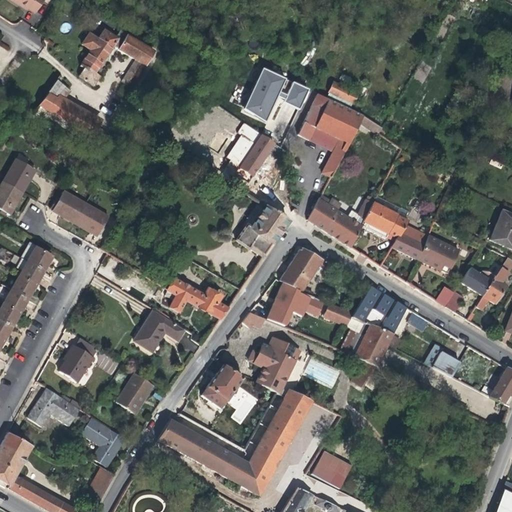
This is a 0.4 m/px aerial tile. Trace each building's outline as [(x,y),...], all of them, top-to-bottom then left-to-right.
[(35,14),(44,0),(11,0),(27,10),(28,9),(35,14)] [(154,52),(126,35),(120,31),(115,38),(104,30),(97,40),(88,34),(82,44),(90,50),(79,66),(83,69),(79,76),(93,86),(100,77),(95,73),(112,47),(135,60),(144,65),(145,66),(154,52)] [(0,59),(3,61),(10,47),(0,41),(0,59)] [(130,88),(144,65),(135,60),(121,82),(130,88)] [(244,111),(263,70),(261,69),(242,109),(244,111)] [(282,100),(298,108),(307,90),(263,70),(244,111),(264,120),(275,97),(276,94),(284,97),(282,100)] [(59,101),(67,92),(58,85),(62,79),(59,76),(46,93),(47,94),(59,101)] [(348,110),(356,94),(333,83),(325,99),(328,101),(348,110)] [(100,125),(59,101),(47,94),(40,103),(92,137),(97,130),(100,125)] [(264,120),(244,111),(264,123),(274,100),(297,110),(298,108),(282,100),(284,97),(276,94),(275,97),(264,120)] [(332,152),(339,138),(316,126),(328,101),(325,99),(317,95),(307,114),(297,135),(315,144),(332,152)] [(339,138),(349,143),(359,123),(362,117),(348,110),(328,101),(316,126),(339,138)] [(379,125),(362,117),(359,123),(376,131),(379,125)] [(264,158),(273,144),(243,123),(237,133),(240,135),(226,157),(230,160),(219,176),(242,191),(264,158)] [(99,141),(103,133),(97,130),(92,137),(99,141)] [(349,143),(339,138),(332,152),(321,174),(331,178),(349,143)] [(27,184),(34,171),(15,159),(2,182),(21,193),(27,184)] [(15,204),(21,193),(2,182),(0,184),(0,210),(9,216),(15,204)] [(74,224),(85,205),(62,192),(51,211),(63,218),(74,224)] [(350,247),(362,227),(360,225),(346,218),(335,211),(327,206),(330,201),(321,196),(306,221),(317,228),(339,240),(350,247)] [(331,199),(330,201),(327,206),(335,211),(339,204),(331,199)] [(346,218),(360,225),(372,204),(365,200),(356,214),(350,211),(346,218)] [(405,225),(407,221),(372,204),(360,225),(362,227),(376,234),(385,238),(386,237),(394,241),(399,235),(405,225)] [(96,237),(107,218),(85,205),(74,224),(85,231),(96,237)] [(275,239),(287,222),(266,207),(265,207),(250,228),(246,225),(235,241),(248,250),(249,248),(251,246),(264,255),(275,239)] [(511,215),(501,211),(489,240),(508,248),(511,239),(511,215)] [(137,221),(137,218),(135,216),(132,215),(129,216),(128,220),(130,223),(134,223),(137,221)] [(423,246),(427,236),(405,225),(399,235),(423,246)] [(416,259),(423,246),(399,235),(394,241),(391,247),(407,255),(416,259)] [(449,269),(458,251),(427,236),(423,246),(416,259),(430,266),(440,271),(442,266),(449,269)] [(20,259),(43,271),(51,257),(34,247),(33,249),(28,246),(20,259)] [(264,255),(251,246),(249,248),(262,257),(264,255)] [(302,289),(314,271),(321,274),(324,270),(325,271),(329,264),(315,256),(301,249),(300,249),(278,281),(282,283),(299,290),(298,291),(300,292),(302,289)] [(494,276),(493,278),(501,283),(511,264),(511,261),(506,258),(494,276)] [(38,279),(43,271),(20,259),(15,268),(21,271),(18,276),(35,285),(38,279)] [(165,280),(170,272),(163,268),(159,277),(165,280)] [(493,278),(494,276),(488,272),(481,271),(479,275),(469,269),(460,283),(472,290),(482,296),(493,278)] [(31,293),(35,285),(18,276),(10,290),(27,299),(31,293)] [(505,286),(501,283),(493,278),(482,296),(488,300),(491,302),(494,304),(505,286)] [(173,279),(167,291),(175,295),(172,300),(168,308),(169,308),(178,313),(185,301),(220,320),(226,309),(216,303),(220,297),(215,294),(207,290),(204,296),(173,279)] [(323,302),(310,297),(300,292),(298,291),(299,290),(282,283),(274,301),(266,320),(283,327),(289,312),(300,317),(304,309),(317,315),(323,302)] [(23,307),(27,299),(10,290),(2,286),(0,289),(0,296),(5,299),(2,304),(19,314),(23,307)] [(394,331),(406,309),(388,299),(369,287),(351,316),(369,325),(391,336),(394,331)] [(310,297),(312,292),(302,289),(300,292),(310,297)] [(164,296),(172,300),(175,295),(167,291),(164,296)] [(454,313),(463,298),(454,292),(444,307),(454,313)] [(488,300),(482,296),(475,307),(481,311),(488,300)] [(15,321),(19,314),(2,304),(0,307),(0,321),(11,328),(15,321)] [(323,316),(346,326),(351,316),(351,315),(328,304),(323,316)] [(422,331),(427,322),(406,309),(394,331),(402,335),(407,324),(422,331)] [(161,337),(163,333),(176,341),(183,330),(153,311),(133,341),(151,352),(161,337)] [(260,328),(264,319),(249,313),(241,323),(249,328),(251,324),(260,328)] [(353,357),(369,325),(351,316),(346,326),(345,327),(350,329),(340,350),(353,357)] [(6,336),(11,328),(0,321),(0,339),(3,342),(6,336)] [(378,363),(387,345),(391,336),(369,325),(353,357),(365,362),(375,367),(375,368),(378,363)] [(395,349),(402,335),(394,331),(391,336),(387,345),(395,349)] [(179,344),(194,351),(198,343),(183,336),(179,344)] [(280,389),(299,351),(272,338),(267,348),(262,345),(257,354),(253,364),(262,368),(255,383),(271,391),(284,398),(287,392),(280,389)] [(75,383),(95,352),(91,350),(92,349),(78,340),(74,347),(72,346),(68,353),(70,354),(65,362),(58,372),(75,383)] [(459,363),(449,357),(451,354),(443,350),(434,345),(424,364),(450,378),(459,363)] [(253,364),(257,354),(252,351),(250,357),(247,361),(253,364)] [(361,387),(375,367),(365,362),(352,381),(361,387)] [(121,365),(116,373),(126,379),(113,400),(134,414),(140,405),(137,403),(140,397),(144,399),(152,386),(121,365)] [(206,388),(225,402),(242,379),(222,365),(215,375),(206,388)] [(498,381),(492,391),(488,398),(506,407),(511,398),(507,395),(511,388),(511,372),(506,368),(498,381)] [(466,407),(421,385),(418,390),(464,412),(466,407)] [(480,393),(488,398),(492,391),(484,386),(480,393)] [(229,405),(235,409),(230,418),(242,425),(257,398),(238,387),(229,405)] [(72,414),(76,407),(70,403),(62,398),(46,388),(41,395),(42,396),(40,399),(38,402),(37,401),(26,417),(41,427),(49,414),(67,426),(74,416),(72,414)] [(219,409),(225,402),(206,388),(200,396),(208,401),(212,404),(219,409)] [(258,496),(311,402),(289,390),(287,392),(284,398),(279,407),(247,464),(236,484),(258,496)] [(279,407),(284,398),(271,391),(266,400),(271,403),(279,407)] [(86,410),(79,406),(79,405),(72,401),(71,401),(70,403),(76,407),(78,409),(84,413),(86,410)] [(247,464),(279,407),(271,403),(239,460),(247,464)] [(325,435),(335,418),(313,406),(303,423),(325,435)] [(125,438),(94,419),(90,426),(87,424),(81,435),(99,446),(91,458),(106,467),(116,453),(114,452),(116,448),(118,445),(120,446),(125,438)] [(239,460),(168,421),(163,430),(157,440),(236,484),(247,464),(239,460)] [(0,481),(8,486),(9,487),(15,477),(32,447),(7,433),(0,445),(0,481)] [(338,489),(351,466),(323,451),(310,474),(338,489)] [(97,504),(113,475),(100,468),(84,496),(97,504)] [(9,487),(8,486),(7,489),(21,497),(24,498),(31,486),(15,477),(9,487)] [(511,511),(511,484),(506,482),(499,500),(494,511),(511,511)] [(40,507),(47,495),(31,486),(24,498),(40,507)] [(301,511),(309,499),(312,495),(296,488),(280,511),(301,511)] [(74,510),(47,495),(40,507),(48,511),(74,511),(75,511),(74,510)] [(346,511),(312,495),(309,499),(316,502),(315,504),(323,508),(324,505),(331,508),(329,511),(346,511)]
